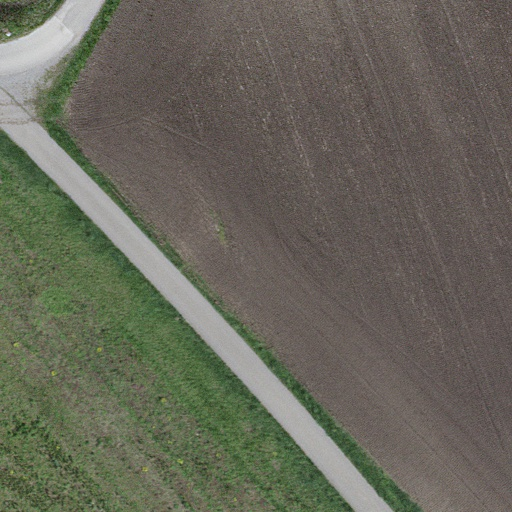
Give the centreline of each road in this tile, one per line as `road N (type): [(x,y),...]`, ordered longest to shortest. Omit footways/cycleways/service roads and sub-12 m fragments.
road 1 (track): [(10,113),(362,511)]
road 2 (track): [(90,0),(10,113)]
